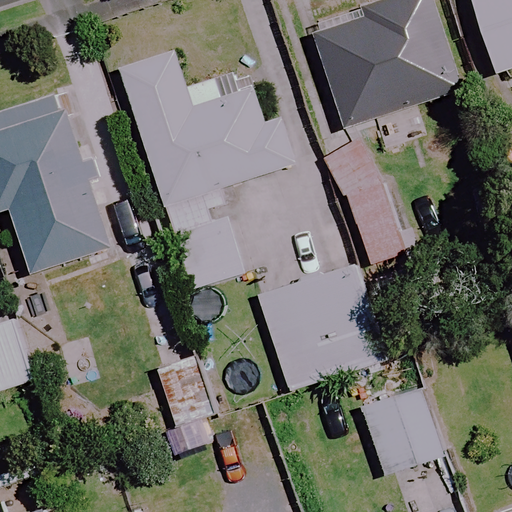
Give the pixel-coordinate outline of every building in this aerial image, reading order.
[(461,93),(431,0),(394,0),(364,10),(313,26),(346,130),(461,93)] [(511,72),(511,0),(471,0),(496,78),(511,72)] [(217,192),(284,170),(251,69),(184,91),(173,57),(121,74),(165,209),(192,293),(244,276),(217,192)] [(110,251),(61,96),(0,115),(0,214),(10,212),(31,276),(110,251)] [(364,148),(326,162),(367,268),(405,254),(364,148)] [(384,364),(355,268),(259,298),(288,393),(384,364)] [(0,394),(35,383),(15,321),(0,326),(0,394)] [(213,411),(198,365),(159,378),(174,424),(213,411)] [(442,461),(425,392),(358,409),(375,478),(442,461)] [(252,461),(240,430),(168,456),(180,488),(252,461)] [(336,440),(286,459),(307,511),(316,511),(358,496),(336,440)] [(45,511),(43,497),(0,505),(0,511),(45,511)]
